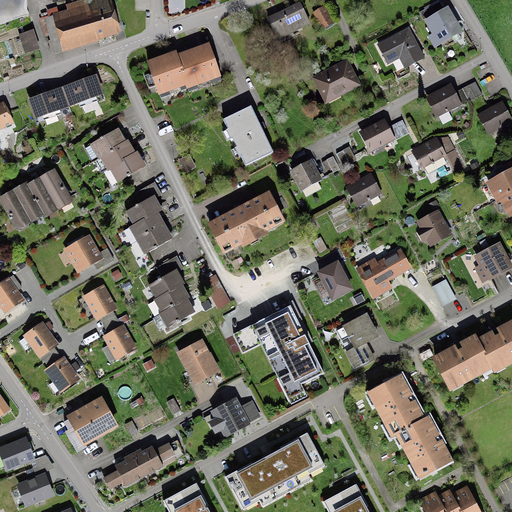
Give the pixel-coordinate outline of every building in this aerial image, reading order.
[(23,0),(0,0),(0,24),(29,14),(23,0)] [(64,44),(116,29),(106,0),(94,0),(87,2),(88,6),(46,20),(55,52),(65,48),(64,44)] [(268,19),(276,36),(291,29),(293,32),(309,24),(300,4),(268,19)] [(314,13),(323,29),(333,23),(324,7),(314,13)] [(440,43),(459,32),(447,10),(427,21),(440,43)] [(379,45),(388,63),(402,55),(408,66),(423,58),(408,30),(379,45)] [(187,88),(219,76),(208,46),(192,51),(177,57),(176,53),(162,58),(148,63),(152,73),(145,76),(149,88),(156,85),(159,94),(186,84),(187,88)] [(315,79),(324,97),(338,90),(340,94),(357,85),(346,63),(336,68),(337,71),(333,73),(331,72),(329,72),(315,79)] [(407,67),(394,73),(398,79),(410,73),(407,67)] [(30,100),(36,118),(79,103),(80,107),(83,106),(85,111),(99,106),(96,97),(101,95),(95,77),(79,83),(47,94),(30,100)] [(472,84),(466,87),(459,90),(456,92),(463,105),(482,95),(475,82),(472,84)] [(429,99),(438,114),(458,104),(449,88),(429,99)] [(481,116),(489,132),(509,121),(501,105),(481,116)] [(0,125),(10,121),(3,106),(0,107),(0,125)] [(224,120),(246,165),(273,152),(251,107),(224,120)] [(396,123),(403,136),(409,133),(402,120),(396,123)] [(363,133),(371,149),(391,139),(383,123),(363,133)] [(390,127),(396,139),(403,136),(396,123),(390,127)] [(137,153),(135,154),(131,148),(127,142),(125,143),(122,138),(118,130),(102,139),(102,138),(100,139),(100,140),(92,145),(99,158),(101,157),(109,169),(104,172),(111,183),(114,184),(127,176),(128,177),(130,176),(129,175),(144,166),(140,159),(137,153)] [(439,139),(415,152),(428,174),(436,170),(447,163),(443,157),(447,155),(453,166),(460,162),(447,138),(439,139)] [(336,154),(343,167),(356,160),(349,147),(336,154)] [(187,171),(194,168),(188,156),(181,160),(187,171)] [(327,160),(333,173),(339,169),(333,157),(327,160)] [(302,190),(321,179),(311,161),(292,172),(302,190)] [(501,177),(490,182),(499,199),(502,198),(511,192),(511,161),(497,170),(501,177)] [(41,180),(56,206),(69,198),(54,172),(41,180)] [(350,188),(358,203),(378,193),(369,177),(350,188)] [(28,187),(42,211),(43,213),(56,206),(41,180),(28,187)] [(139,192),(135,194),(141,205),(154,198),(154,199),(155,198),(161,195),(155,183),(152,184),(148,187),(145,188),(142,190),(139,192)] [(14,192),(29,218),(42,211),(28,187),(27,185),(14,192)] [(16,226),(29,218),(14,192),(1,200),(9,214),(16,226)] [(511,192),(502,198),(511,215),(511,214),(511,192)] [(210,225),(223,251),(242,242),(244,245),(251,242),(249,239),(255,236),(257,239),(266,234),(264,230),(282,220),(269,194),(210,225)] [(160,219),(156,213),(161,210),(158,205),(154,199),(154,198),(141,205),(139,207),(138,205),(136,206),(136,207),(127,212),(135,225),(124,231),(131,244),(139,257),(154,248),(155,249),(157,248),(156,247),(171,239),(166,230),(164,226),(160,219)] [(431,245),(450,235),(437,212),(419,222),(431,245)] [(0,219),(0,224),(6,234),(17,228),(16,226),(9,214),(0,219)] [(114,260),(107,249),(98,255),(88,237),(67,249),(80,271),(97,261),(101,268),(114,260)] [(476,268),(483,282),(511,268),(499,244),(477,256),(481,265),(476,268)] [(358,268),(374,295),(390,286),(386,278),(408,266),(401,253),(372,269),(368,263),(358,268)] [(177,272),(183,269),(176,257),(173,258),(170,260),(167,262),(163,264),(160,266),(157,268),(163,278),(164,279),(170,275),(176,272),(177,272)] [(337,264),(319,273),(333,299),(351,289),(337,264)] [(184,284),(183,284),(179,277),(177,272),(176,272),(170,275),(164,279),(163,278),(158,280),(159,281),(150,286),(157,299),(155,300),(162,313),(160,314),(168,327),(177,322),(177,323),(179,322),(179,321),(194,312),(189,304),(187,300),(189,298),(188,298),(185,291),(181,286),(184,284)] [(22,288),(13,276),(0,284),(0,302),(7,312),(22,301),(16,292),(22,288)] [(219,308),(229,303),(214,276),(204,282),(219,308)] [(440,283),(433,287),(443,306),(450,302),(440,283)] [(86,296),(98,319),(115,309),(102,287),(86,296)] [(277,376),(283,372),(292,389),(324,373),(290,306),(233,334),(243,353),(268,341),(282,369),(275,372),(277,376)] [(347,352),(356,369),(373,359),(364,343),(376,337),(365,315),(345,326),(357,347),(347,352)] [(503,362),(505,365),(511,361),(511,323),(498,331),(499,334),(497,335),(495,337),(493,334),(479,341),(476,337),(461,345),(463,348),(461,349),(458,351),(456,348),(435,359),(449,385),(461,379),(463,382),(481,372),(479,369),(490,364),(492,368),(503,362)] [(26,335),(41,356),(56,345),(41,324),(26,335)] [(105,336),(118,359),(134,349),(122,327),(105,336)] [(188,367),(196,383),(218,371),(201,341),(179,353),(187,367),(188,367)] [(420,354),(423,361),(433,355),(430,349),(420,354)] [(47,370),(62,391),(77,380),(63,359),(47,370)] [(417,463),(424,474),(450,460),(440,441),(437,443),(435,440),(434,438),(437,436),(427,417),(423,420),(413,402),(410,403),(409,401),(407,398),(410,397),(400,378),(374,392),(380,403),(377,405),(388,425),(391,424),(397,435),(401,432),(407,443),(404,445),(414,465),(417,463)] [(0,395),(0,416),(10,410),(0,395)] [(167,402),(174,415),(181,411),(174,399),(167,402)] [(69,431),(67,432),(78,452),(87,447),(84,442),(115,425),(102,401),(64,422),(69,431)] [(214,412),(226,435),(247,423),(243,415),(244,415),(241,409),(240,409),(235,401),(214,412)] [(132,435),(138,432),(132,421),(126,425),(132,435)] [(322,461),(307,433),(280,447),(282,450),(268,458),(254,466),(252,463),(225,477),(240,505),(256,496),(259,501),(309,475),(306,469),(322,461)] [(0,450),(7,469),(33,459),(25,440),(0,450)] [(144,476),(163,466),(160,460),(173,453),(169,445),(155,452),(153,447),(143,453),(141,449),(132,453),(144,476)] [(126,485),(144,476),(132,453),(124,458),(126,461),(116,467),(118,472),(105,479),(110,488),(123,480),(126,485)] [(26,505),(52,495),(44,476),(19,486),(26,505)] [(208,505),(196,483),(169,498),(176,511),(207,511),(205,507),(208,505)] [(368,506),(356,484),(329,499),(335,511),(367,511),(365,508),(368,506)] [(454,499),(460,511),(477,511),(467,492),(459,496),(454,499)] [(440,501),(445,511),(460,511),(451,494),(446,497),(440,501)] [(424,503),(428,511),(445,511),(437,496),(430,500),(424,503)]
